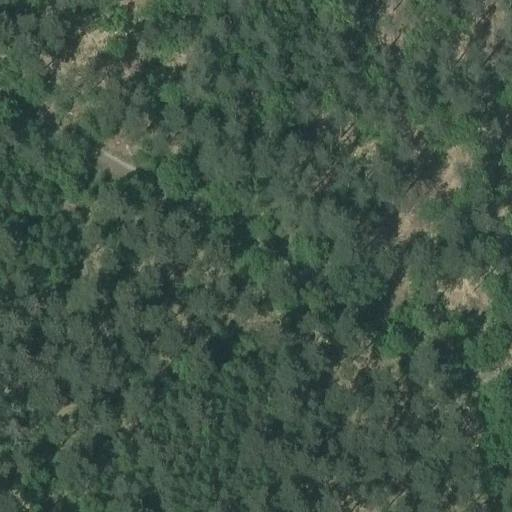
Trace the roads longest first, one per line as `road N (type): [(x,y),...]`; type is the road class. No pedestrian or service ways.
road 1 (track): [(29,119),(511,390)]
road 2 (track): [(29,119),(157,511)]
